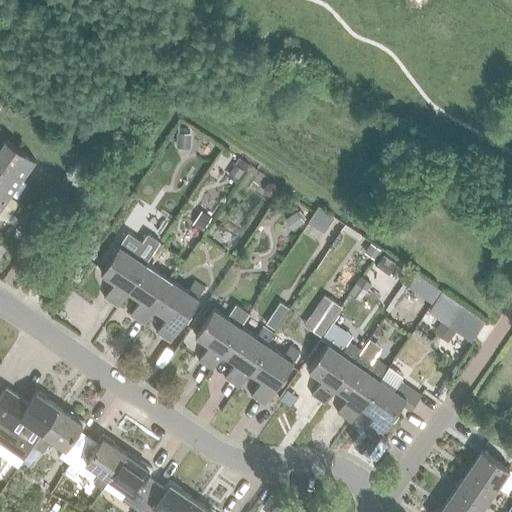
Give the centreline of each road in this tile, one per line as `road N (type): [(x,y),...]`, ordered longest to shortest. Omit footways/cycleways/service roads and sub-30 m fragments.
road 1 (residential): [(383,502),(350,479),(301,466),(232,462),(0,307)]
road 2 (residential): [(383,502),(511,318)]
